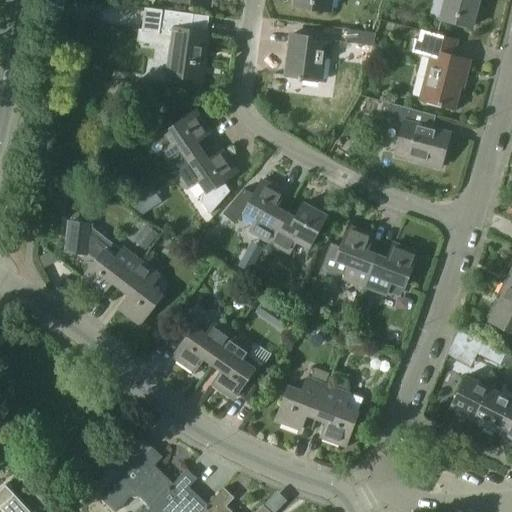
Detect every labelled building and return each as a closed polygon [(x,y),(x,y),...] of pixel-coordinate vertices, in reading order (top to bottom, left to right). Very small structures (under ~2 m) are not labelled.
[(330,0),(295,0),(295,7),(328,12),(330,0)] [(445,0),(441,19),(471,27),(477,0),(445,0)] [(199,81),(206,33),(189,30),(191,16),(145,9),(141,34),(156,35),(171,38),(165,76),(199,81)] [(346,43),(372,47),(376,33),(347,30),(346,43)] [(460,77),(464,78),(468,61),(452,57),(457,40),(429,33),(425,52),(431,53),(419,100),(452,109),(460,77)] [(322,57),(329,58),(331,41),(291,35),(285,77),(319,82),(322,57)] [(391,105),(387,119),(403,123),(394,155),(440,167),(449,135),(431,130),(434,116),(391,105)] [(107,119),(106,107),(94,109),(96,121),(107,119)] [(173,145),(161,153),(173,171),(201,152),(196,144),(209,135),(194,113),(165,133),(173,145)] [(220,152),(207,161),(201,152),(173,171),(185,188),(197,180),(205,192),(235,172),(220,152)] [(256,220),(249,232),(268,243),(284,214),(274,209),(282,194),(261,182),(243,213),(256,220)] [(301,205),(293,219),(284,214),(268,243),(287,254),(294,242),(306,249),(324,217),(301,205)] [(68,251),(91,252),(92,220),(69,219),(68,251)] [(371,237),(347,227),(339,248),(329,244),(317,275),(324,277),(325,275),(329,276),(333,275),(336,268),(334,264),(335,261),(348,266),(343,280),(364,288),(375,256),(365,253),(371,237)] [(391,244),(385,260),(375,256),(364,288),(384,295),(389,282),(403,287),(416,254),(391,244)] [(103,296),(113,283),(121,289),(140,263),(122,250),(114,261),(102,252),(82,280),(103,296)] [(149,287),(157,276),(140,263),(121,289),(130,296),(120,309),(140,324),(161,296),(149,287)] [(496,295),(511,303),(511,274),(508,273),(496,295)] [(511,303),(496,295),(485,318),(500,325),(494,337),(511,346),(511,303)] [(194,372),(203,358),(212,364),(232,337),(213,324),(206,336),(204,334),(208,327),(209,321),(208,316),(201,311),(194,311),(188,313),(184,320),(193,327),(172,357),(194,372)] [(242,360),(250,349),(232,337),(212,364),(222,370),(212,384),(233,398),(254,368),(242,360)] [(459,360),(476,369),(482,357),(485,359),(487,356),(496,360),(494,363),(500,366),(502,363),(501,363),(506,354),(482,342),(476,354),(464,349),(459,360)] [(501,363),(502,363),(511,368),(511,357),(506,354),(501,363)] [(301,431),(306,414),(317,418),(328,387),(324,385),(328,374),(314,369),(310,380),(308,379),(303,392),(288,387),(276,422),(301,431)] [(320,438),(345,447),(362,399),(349,394),(344,393),(348,381),(337,376),(333,388),(328,387),(317,418),(326,422),(320,438)] [(448,412),(471,423),(488,389),(465,377),(448,412)] [(488,389),(471,423),(493,434),(510,400),(488,389)] [(511,400),(510,400),(493,434),(511,443),(511,400)] [(115,511),(130,497),(139,497),(150,508),(173,485),(154,467),(163,457),(153,448),(140,460),(131,452),(115,469),(124,477),(102,500),(115,511)] [(201,511),(207,505),(190,488),(198,480),(188,470),(173,485),(150,508),(146,511),(201,511)] [(29,511),(5,486),(0,490),(0,507),(4,511),(29,511)] [(232,511),(226,506),(234,498),(224,488),(207,505),(201,511),(232,511)]
